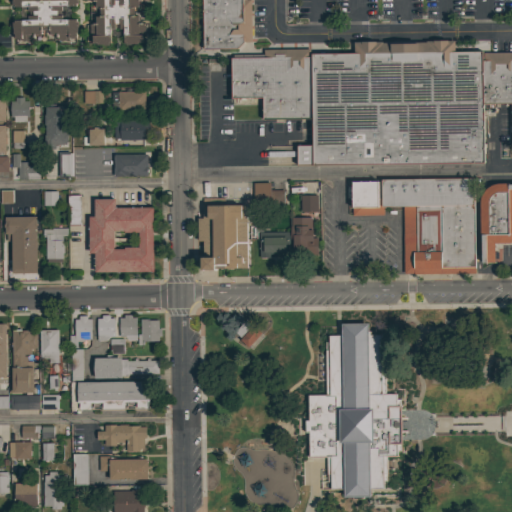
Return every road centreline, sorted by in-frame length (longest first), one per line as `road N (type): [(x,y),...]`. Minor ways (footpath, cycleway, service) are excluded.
road 1 (residential): [(511,292),(180,297)]
road 2 (residential): [(175,0),(180,297)]
road 3 (residential): [(182,511),(180,297)]
road 4 (residential): [(180,297),(0,299)]
road 5 (residential): [(176,67),(0,69)]
